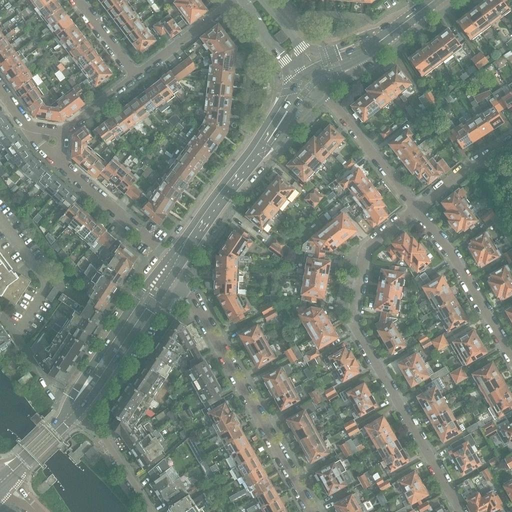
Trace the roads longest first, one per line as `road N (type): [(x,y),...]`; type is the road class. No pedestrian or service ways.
road 1 (residential): [(460,511),(351,322),(366,247),(415,209)]
road 2 (residential): [(310,511),(171,270)]
road 3 (residential): [(415,209),(332,104),(329,91),(358,58)]
road 4 (tertiary): [(167,256),(74,390),(75,410)]
road 5 (residential): [(511,358),(415,209)]
road 6 (tertiary): [(75,410),(171,270)]
road 7 (tertiary): [(192,235),(276,121)]
road 8 (residential): [(0,219),(45,286),(13,334)]
road 9 (residential): [(151,511),(75,410)]
road 10 (residential): [(135,76),(233,0)]
